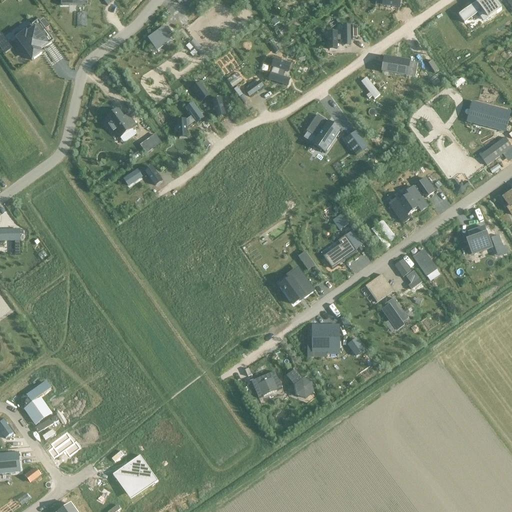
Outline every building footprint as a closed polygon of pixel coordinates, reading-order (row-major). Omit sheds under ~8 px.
[(383,5),(382,5),(399,8),(400,1),(400,0),(399,0),(383,0),(383,5)] [(480,0),(459,15),(465,24),(467,22),(467,21),(479,12),(485,21),(496,13),(497,14),(502,11),(500,8),(499,9),(494,2),(495,1),(495,0),(494,1),(492,0),(480,0)] [(79,13),(79,25),(87,25),(87,13),(79,13)] [(17,39),(32,60),(32,61),(34,59),(34,60),(41,55),(41,54),(42,53),(41,51),(55,41),(54,41),(46,31),(40,35),(35,28),(35,29),(28,34),(27,32),(26,33),(18,39),(17,39)] [(170,30),(166,33),(162,28),(148,38),(157,51),(172,41),(168,36),(172,33),(170,30)] [(433,35),(439,46),(450,40),(444,28),(433,35)] [(329,35),(329,52),(337,52),(337,44),(344,44),(344,48),(350,48),(350,29),(344,29),(344,38),(337,38),(337,35),(336,35),(329,35)] [(422,43),(429,53),(436,49),(429,39),(422,43)] [(190,44),(182,52),(192,63),(201,56),(190,44)] [(384,59),(382,72),(415,78),(417,64),(384,59)] [(269,80),(287,86),(288,86),(287,86),(289,80),(289,81),(289,80),(283,78),(285,72),(288,73),(288,72),(290,65),(291,65),(275,60),(274,60),(275,60),(272,67),(280,70),(278,77),(271,74),(271,75),(270,80),(269,80)] [(260,82),(246,92),(249,97),(264,87),(260,82)] [(458,83),(450,89),(454,94),(462,88),(458,83)] [(369,107),(376,103),(365,84),(358,88),(369,107)] [(198,87),(193,90),(200,100),(204,97),(198,87)] [(234,93),(230,95),(236,104),(240,102),(234,93)] [(213,101),(218,118),(218,117),(225,115),(221,99),(220,99),(213,101)] [(477,104),(472,124),(505,132),(510,113),(477,104)] [(118,110),(106,119),(111,125),(109,126),(114,133),(115,131),(120,139),(132,130),(131,128),(136,124),(128,114),(124,117),(118,110)] [(318,115),(306,132),(308,133),(310,130),(318,136),(313,143),(326,153),(340,131),(318,115)] [(178,121),(179,138),(187,137),(187,138),(187,137),(186,121),(185,121),(178,121)] [(356,132),(345,140),(357,156),(368,148),(356,132)] [(155,133),(140,144),(146,153),(161,142),(155,133)] [(491,154),(495,160),(511,147),(505,138),(500,141),(503,145),(491,154)] [(135,157),(129,160),(131,166),(137,163),(135,157)] [(154,170),(147,174),(157,188),(163,183),(154,170)] [(139,172),(125,182),(130,189),(143,179),(139,172)] [(456,178),(452,181),(455,185),(455,188),(457,192),(461,192),(464,190),(464,186),(468,183),(466,180),(462,183),(458,183),(456,178)] [(417,185),(427,198),(435,192),(425,179),(417,185)] [(396,200),(389,205),(403,225),(410,220),(407,216),(418,208),(421,212),(427,208),(413,188),(407,192),(409,196),(398,203),(396,200)] [(511,193),(503,199),(509,207),(507,209),(511,215),(511,193)] [(333,224),(339,234),(350,227),(344,217),(333,224)] [(15,230),(0,230),(0,241),(15,242),(15,254),(20,254),(20,241),(20,230),(20,226),(15,227),(15,230)] [(373,231),(388,250),(394,245),(379,226),(373,231)] [(471,240),(467,242),(472,256),(492,249),(484,227),(468,233),(471,240)] [(373,232),(368,235),(382,256),(387,252),(373,232)] [(340,245),(324,257),(332,269),(344,261),(357,252),(346,237),(338,242),(340,245)] [(423,251),(414,258),(422,269),(432,263),(423,251)] [(309,259),(303,264),(308,271),(314,266),(309,259)] [(393,267),(400,277),(410,270),(403,260),(393,267)] [(382,275),(366,287),(371,295),(388,284),(382,275)] [(419,278),(408,285),(411,290),(422,283),(419,278)] [(292,279),(280,287),(294,305),(313,291),(305,280),(297,286),(292,279)] [(388,284),(371,295),(377,303),(393,292),(388,284)] [(389,306),(383,311),(396,331),(403,326),(401,324),(408,319),(394,299),(387,304),(389,306)] [(57,318),(50,324),(54,329),(53,330),(61,341),(81,327),(78,323),(85,318),(75,305),(68,311),(72,316),(61,324),(57,318)] [(313,327),(313,353),(328,353),(328,355),(336,355),(336,353),(339,353),(339,327),(313,327)] [(105,338),(94,343),(97,348),(97,350),(109,345),(105,338)] [(94,343),(83,348),(86,354),(97,348),(94,343)] [(359,344),(351,350),(356,357),(364,351),(359,344)] [(108,347),(81,366),(82,367),(83,366),(93,380),(117,363),(107,349),(109,348),(108,347)] [(235,371),(239,376),(248,371),(245,366),(235,371)] [(295,371),(287,378),(295,388),(296,397),(305,400),(313,394),(312,384),(303,381),(295,371)] [(274,373),(251,383),(257,399),(281,390),(274,373)] [(27,397),(25,409),(36,425),(51,414),(40,399),(52,391),(46,383),(27,397)] [(4,421),(0,423),(0,430),(6,439),(13,434),(4,421)] [(53,448),(49,451),(54,459),(66,451),(69,457),(80,449),(76,443),(75,445),(67,433),(51,444),(53,448)] [(19,453),(0,454),(0,474),(21,473),(19,453)] [(126,470),(113,475),(115,479),(116,479),(119,483),(121,481),(132,497),(153,482),(155,484),(158,482),(156,479),(153,481),(143,466),(146,464),(140,456),(138,457),(139,459),(129,466),(130,467),(126,470)]
